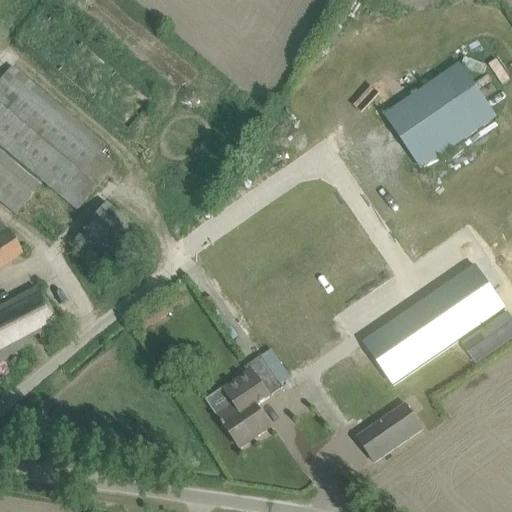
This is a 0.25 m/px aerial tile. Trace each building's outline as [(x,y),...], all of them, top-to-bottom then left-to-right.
[(347,81),(356,86),(372,61),(362,56),(347,81)] [(460,63),(385,116),(424,171),(498,119),(460,63)] [(104,145),(88,132),(11,68),(0,81),(0,145),(77,210),(114,165),(98,152),(104,145)] [(336,144),(372,124),(366,114),(330,134),(336,144)] [(0,202),(15,215),(34,193),(40,186),(0,152),(0,202)] [(298,178),(316,169),(311,159),(293,168),(298,178)] [(74,242),(111,273),(142,235),(105,204),(74,242)] [(5,227),(0,222),(0,266),(22,253),(5,227)] [(269,394),(406,300),(386,272),(245,369),(249,374),(237,383),(208,403),(223,425),(222,426),(224,429),(225,428),(240,450),(271,429),(256,409),(272,400),(269,394)] [(59,329),(50,311),(34,283),(0,303),(0,360),(28,345),(26,341),(37,335),(39,340),(59,329)] [(179,295),(139,319),(146,329),(186,306),(179,295)] [(511,320),(508,314),(462,346),(474,364),(511,338),(511,320)] [(375,465),(423,430),(406,406),(357,440),(375,465)]
